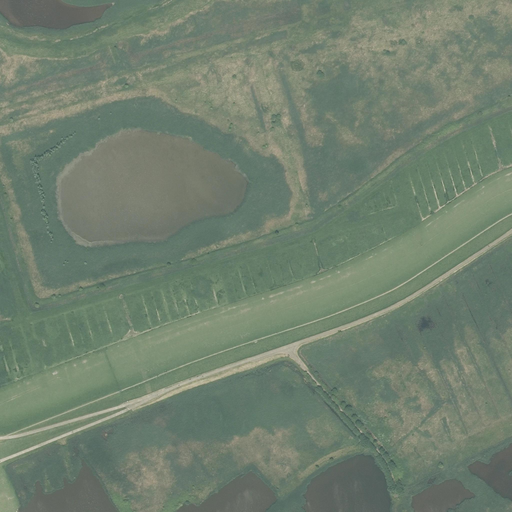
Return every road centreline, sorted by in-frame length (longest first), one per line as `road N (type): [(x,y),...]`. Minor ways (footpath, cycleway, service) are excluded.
road 1 (track): [(0,456),(401,298),(511,227)]
road 2 (track): [(284,343),(383,456),(394,492)]
road 3 (track): [(152,392),(0,434)]
